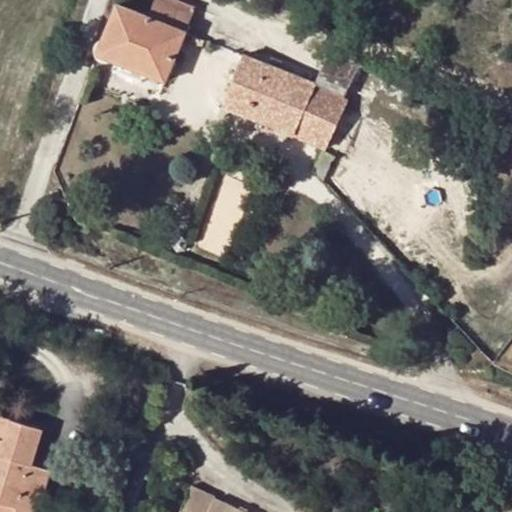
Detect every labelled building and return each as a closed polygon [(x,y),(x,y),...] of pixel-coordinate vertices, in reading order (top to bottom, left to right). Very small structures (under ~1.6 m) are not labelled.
[(195,8),(174,0),(155,0),(149,17),(185,32),(195,8)] [(185,32),(149,17),(117,4),(103,39),(100,41),(99,43),(98,46),(98,49),(98,52),(99,53),(101,56),(103,57),(106,59),(109,59),(112,58),(117,60),(147,72),(166,80),(185,32)] [(340,33),(346,35),(349,28),(342,26),(340,33)] [(225,106),(327,148),(332,134),(343,109),(348,98),(403,123),(408,111),(417,92),(339,55),(330,51),(315,86),(245,56),(225,106)] [(143,81),(147,72),(117,60),(114,69),(143,81)] [(461,112),(417,92),(408,111),(452,132),(461,112)] [(332,134),(408,170),(419,145),(343,109),(332,134)] [(468,169),(419,145),(408,170),(456,194),(468,169)] [(323,152),(315,170),(323,179),(333,157),(323,152)] [(394,219),(409,203),(391,188),(377,205),(394,219)] [(50,192),(52,202),(60,201),(58,191),(50,192)] [(28,465),(39,429),(0,417),(0,502),(15,507),(13,511),(35,511),(37,504),(47,471),(28,465)] [(446,500),(449,492),(424,483),(421,492),(446,500)] [(180,511),(244,511),(191,488),(180,511)] [(13,511),(15,507),(0,502),(0,511),(13,511)] [(315,511),(298,503),(293,511),(315,511)]
